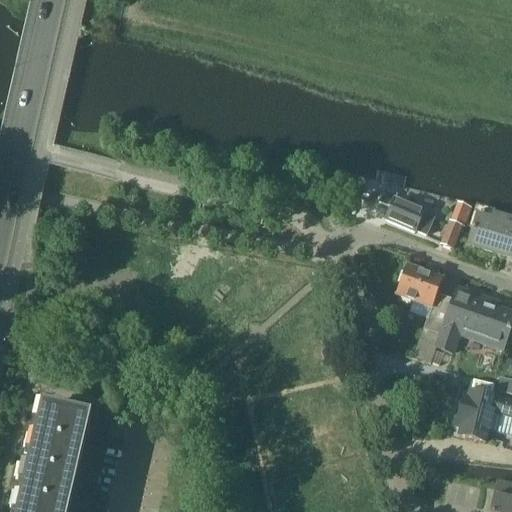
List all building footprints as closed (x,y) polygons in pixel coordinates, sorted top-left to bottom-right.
[(382,194),(378,203),(391,209),(385,223),(414,235),(415,233),(426,237),(433,220),(423,216),(424,213),(395,201),(396,197),(382,194)] [(511,230),(477,220),(469,248),(511,260),(511,230)] [(440,247),(452,251),(461,227),(450,223),(440,247)] [(432,310),(428,321),(414,361),(430,367),(436,349),(440,337),(453,302),(437,296),(442,281),(407,268),(396,298),(432,310)] [(453,302),(440,337),(436,349),(453,355),(459,338),(502,353),(511,326),(511,317),(497,312),(499,306),(458,292),(454,302),(453,302)] [(511,396),(511,383),(501,381),(498,393),(511,396)] [(511,419),(511,404),(470,394),(469,397),(464,396),(456,430),(461,431),(459,439),(486,446),(493,415),(511,419)] [(40,410),(16,511),(62,511),(83,421),(89,423),(89,421),(63,415),(58,414),(40,410)] [(511,511),(511,484),(498,482),(491,511),(511,511)]
